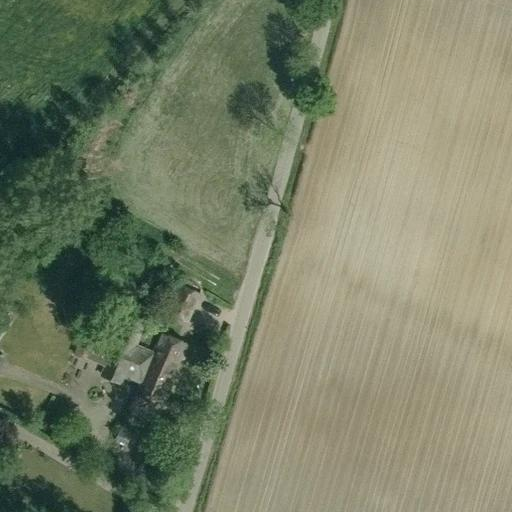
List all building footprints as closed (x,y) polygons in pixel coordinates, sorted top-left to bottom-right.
[(188,323),(200,294),(190,290),(193,284),(183,280),(181,285),(179,284),(167,314),(188,323)] [(202,303),(224,309),(228,298),(205,292),(202,303)] [(0,303),(0,336),(9,324),(3,320),(10,310),(0,303)] [(143,366),(150,350),(137,345),(144,327),(125,319),(111,350),(92,342),(102,321),(90,316),(73,355),(85,360),(85,359),(104,367),(101,375),(121,384),(123,378),(129,381),(130,379),(139,382),(145,367),(143,366)] [(145,367),(139,382),(141,383),(136,394),(163,406),(181,364),(173,360),(181,340),(162,332),(153,352),(150,350),(143,366),(145,367)]
